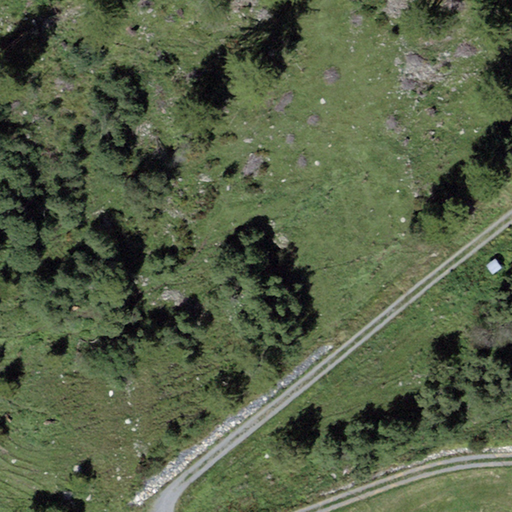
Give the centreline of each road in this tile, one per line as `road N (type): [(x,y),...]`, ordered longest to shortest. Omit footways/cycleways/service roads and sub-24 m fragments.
road 1 (track): [(511,217),(178,483),(157,511)]
road 2 (track): [(306,511),(438,466),(511,460)]
